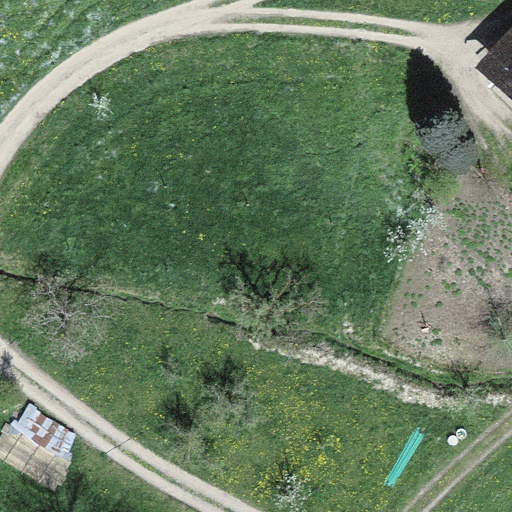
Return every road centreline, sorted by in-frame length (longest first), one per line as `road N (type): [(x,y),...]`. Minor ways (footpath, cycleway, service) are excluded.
road 1 (track): [(0,355),(145,465),(233,511)]
road 2 (track): [(228,0),(100,53),(39,99),(0,147)]
road 3 (track): [(198,10),(470,39)]
road 4 (track): [(415,511),(511,421)]
